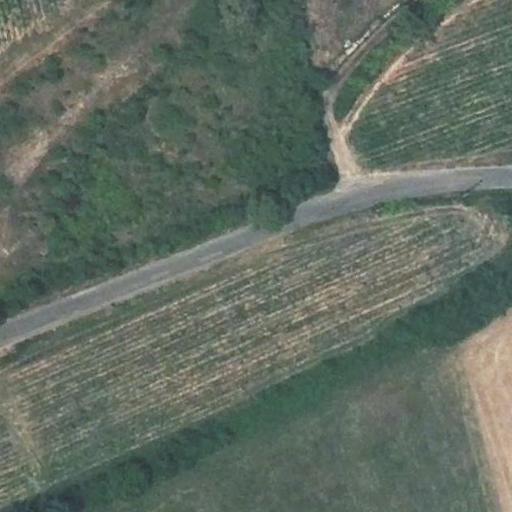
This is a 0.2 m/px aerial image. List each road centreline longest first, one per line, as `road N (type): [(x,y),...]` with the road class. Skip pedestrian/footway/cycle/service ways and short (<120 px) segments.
road 1 (residential): [(0,335),(355,194),(511,178)]
road 2 (track): [(355,194),(327,109),(340,73),(409,0)]
